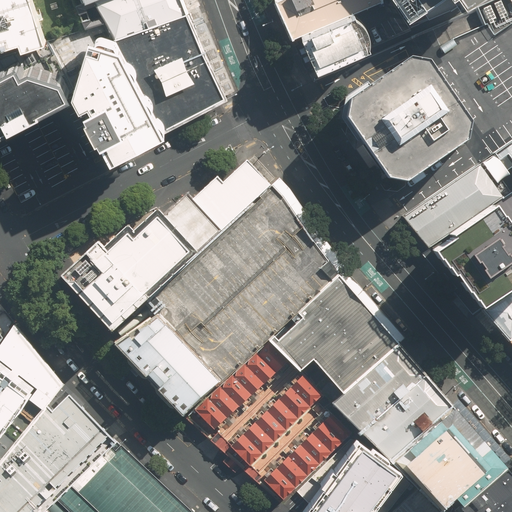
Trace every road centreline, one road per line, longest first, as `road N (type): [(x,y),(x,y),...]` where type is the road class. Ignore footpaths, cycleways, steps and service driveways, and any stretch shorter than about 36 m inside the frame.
road 1 (secondary): [(511,409),(321,183),(277,106)]
road 2 (residential): [(246,511),(80,349),(0,248)]
road 3 (residential): [(0,248),(277,106)]
